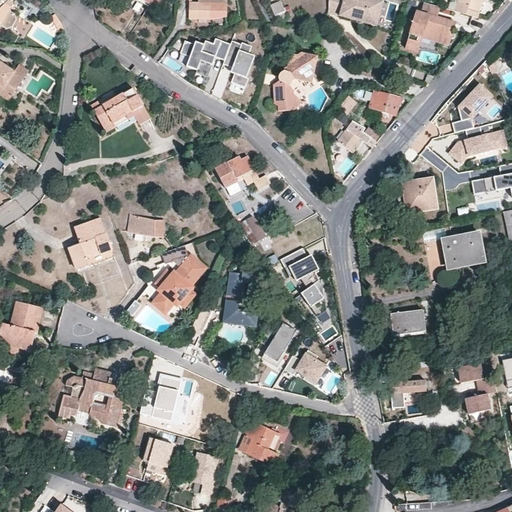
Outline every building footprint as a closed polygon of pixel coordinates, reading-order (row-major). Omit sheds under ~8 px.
[(0,0),(0,25),(11,8),(13,5),(4,0),(0,0)] [(136,0),(135,3),(146,10),(150,4),(144,0),(136,0)] [(209,19),(226,20),(226,0),(198,0),(198,2),(189,2),(188,19),(209,19)] [(288,15),(281,0),(271,4),(278,20),(288,15)] [(384,0),(382,0),(329,0),(329,12),(363,21),(381,12),(384,0)] [(483,0),(459,0),(456,11),(478,17),(483,0)] [(423,36),(425,30),(442,35),(441,38),(451,40),(452,38),(453,38),(454,38),(456,37),(456,36),(456,33),(454,32),(456,23),(437,17),(441,7),(437,5),(424,2),(421,13),(417,12),(408,43),(420,46),(423,36)] [(48,16),(44,19),(49,28),(54,25),(48,16)] [(54,25),(49,28),(52,34),(58,32),(54,25)] [(425,30),(423,36),(450,44),(451,40),(441,38),(442,35),(425,30)] [(225,61),(231,45),(216,39),(214,44),(206,41),(204,45),(196,42),(195,45),(185,41),(181,54),(190,57),(187,67),(197,70),(196,73),(208,77),(213,65),(210,64),(213,56),(215,57),(225,61)] [(224,65),(233,68),(231,73),(235,74),(232,83),(246,88),(249,79),(247,78),(255,57),(249,54),(252,47),(242,43),(242,45),(232,41),(231,45),(225,61),(224,65)] [(174,53),(168,50),(162,59),(167,63),(174,53)] [(303,102),(295,95),(296,91),(292,87),(294,79),(312,83),(314,74),(318,56),(302,53),(299,55),(291,54),(288,66),(284,69),(286,71),(281,74),(279,78),(280,81),(274,85),(274,101),(275,104),(279,107),(280,112),(295,111),(303,102)] [(0,92),(6,97),(22,74),(17,71),(21,64),(21,63),(19,63),(14,69),(7,65),(0,60),(0,92)] [(492,76),(497,74),(492,63),(487,65),(492,76)] [(8,98),(28,69),(21,64),(17,71),(22,74),(6,97),(8,98)] [(491,96),(479,82),(457,104),(462,118),(453,122),(457,131),(466,129),(468,137),(482,134),(479,125),(474,125),(472,116),(491,96)] [(150,121),(142,107),(132,89),(117,98),(105,105),(104,101),(103,100),(91,106),(105,133),(115,127),(113,123),(125,116),(128,120),(134,117),(140,127),(150,121)] [(398,114),(402,98),(375,91),(374,94),(366,92),(365,99),(372,101),(371,107),(398,114)] [(117,98),(115,95),(104,101),(105,105),(117,98)] [(345,99),(339,107),(346,114),(347,114),(354,106),(345,99)] [(482,110),(493,118),(502,108),(491,99),(482,110)] [(342,119),(346,114),(339,107),(334,112),(342,119)] [(115,127),(128,120),(125,116),(113,123),(115,127)] [(366,129),(355,123),(341,140),(341,145),(352,154),(362,141),(367,144),(371,139),(363,132),(366,129)] [(382,137),(369,126),(364,132),(378,142),(382,137)] [(469,154),(505,145),(502,131),(487,135),(487,133),(482,134),(468,137),(459,140),(448,152),(461,163),(469,154)] [(236,157),(213,169),(223,187),(242,176),(247,185),(254,182),(258,190),(270,184),(264,174),(258,178),(247,157),(239,162),(236,157)] [(511,196),(511,163),(500,166),(502,174),(470,181),(473,193),(509,185),(511,196)] [(404,198),(412,198),(414,213),(437,211),(432,179),(401,183),(404,198)] [(403,215),(414,213),(412,198),(404,198),(401,183),(398,183),(403,215)] [(130,215),(126,232),(155,238),(164,238),(164,219),(156,219),(130,215)] [(253,216),(246,220),(258,241),(267,237),(258,221),(253,216)] [(100,217),(74,227),(80,244),(69,248),(74,262),(77,270),(88,266),(85,258),(111,248),(100,217)] [(238,224),(238,226),(252,245),(258,241),(246,220),(238,224)] [(456,261),(457,264),(473,261),(474,264),(484,262),(479,233),(451,239),(442,240),(447,263),(456,261)] [(205,268),(190,257),(189,258),(188,257),(184,246),(162,255),(166,263),(172,261),(183,270),(179,275),(178,274),(175,278),(167,272),(157,285),(165,291),(160,297),(173,307),(178,301),(186,307),(195,295),(187,289),(192,283),(193,284),(205,268)] [(85,258),(88,266),(115,257),(111,248),(85,258)] [(302,250),(280,261),(288,278),(292,276),(296,282),(318,271),(311,256),(307,258),(302,250)] [(447,263),(448,270),(474,264),(473,261),(457,264),(456,261),(447,263)] [(257,304),(254,323),(229,321),(231,301),(242,302),(242,297),(229,295),(232,273),(228,273),(226,284),(222,324),(257,328),(261,289),(258,288),(257,298),(247,297),(246,303),(257,304)] [(244,274),(232,273),(229,295),(242,297),(244,280),(244,274)] [(247,297),(257,298),(258,288),(261,289),(263,276),(249,275),(248,281),(247,297)] [(300,293),(316,316),(325,310),(319,280),(300,293)] [(173,307),(160,297),(154,305),(167,315),(173,307)] [(231,301),(229,321),(254,323),(257,304),(246,303),(245,313),(241,313),(242,302),(231,301)] [(16,302),(11,326),(2,323),(0,330),(0,338),(7,340),(6,346),(22,349),(23,343),(32,345),(36,332),(30,331),(31,326),(38,328),(43,308),(16,302)] [(140,308),(135,304),(127,313),(133,318),(140,308)] [(206,323),(211,312),(201,307),(196,319),(202,322),(206,323)] [(325,310),(316,316),(319,322),(326,317),(325,310)] [(422,311),(417,312),(419,331),(400,333),(400,331),(393,332),(392,323),(389,324),(391,339),(425,333),(422,311)] [(419,331),(417,312),(391,315),(392,323),(393,332),(400,331),(400,333),(419,331)] [(270,342),(265,351),(279,359),(285,348),(298,327),(284,319),(283,320),(274,315),(262,337),(270,342)] [(202,322),(196,319),(191,329),(197,332),(202,322)] [(23,343),(22,349),(31,352),(32,345),(23,343)] [(6,346),(4,352),(20,356),(22,349),(6,346)] [(279,359),(265,351),(262,355),(278,364),(287,349),(285,348),(279,359)] [(292,356),(284,370),(292,375),(296,369),(305,375),(303,379),(314,385),(325,366),(314,360),(317,356),(307,350),(301,361),(292,356)] [(484,379),(481,363),(458,368),(461,380),(465,379),(466,383),(477,381),(478,388),(496,385),(494,377),(484,379)] [(95,369),(94,375),(92,381),(86,379),(88,373),(83,372),(81,379),(73,377),(67,380),(65,386),(72,387),(70,397),(64,395),(58,416),(70,419),(71,414),(77,416),(78,411),(79,407),(90,410),(89,413),(91,417),(97,418),(102,424),(117,427),(119,415),(127,383),(110,379),(111,372),(95,369)] [(195,384),(162,375),(151,415),(184,424),(195,384)] [(393,394),(394,408),(406,408),(405,394),(426,392),(425,381),(391,383),(392,394),(393,394)] [(491,410),(488,394),(497,393),(496,385),(478,388),(480,395),(470,397),(470,401),(466,401),(468,414),(491,410)] [(275,432),(251,422),(238,451),(273,467),(278,455),(275,454),(267,451),(275,432)] [(173,445),(150,439),(148,447),(153,448),(151,455),(146,453),(143,461),(149,463),(146,471),(164,476),(173,445)] [(218,458),(197,453),(190,482),(202,485),(200,494),(209,496),(218,458)] [(300,485),(295,494),(283,489),(278,501),(281,503),(279,507),(259,500),(255,511),(284,511),(285,510),(287,506),(288,502),(305,509),(312,511),(313,511),(317,502),(308,498),(313,488),(300,485)] [(228,511),(231,500),(219,497),(215,511),(228,511)] [(288,502),(287,506),(302,511),(304,511),(305,509),(288,502)]
